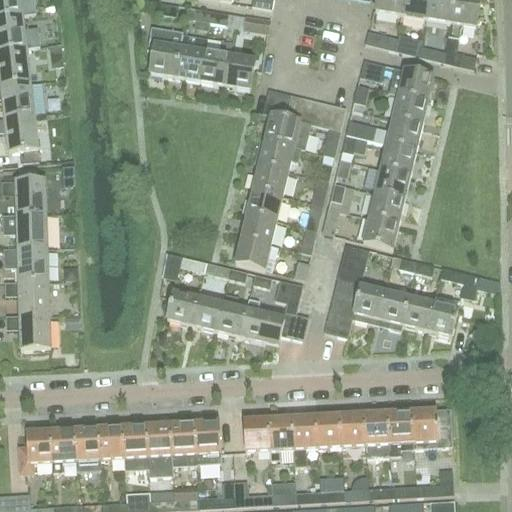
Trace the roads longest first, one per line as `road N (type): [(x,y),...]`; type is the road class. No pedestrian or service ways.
road 1 (residential): [(511,373),(0,399)]
road 2 (residential): [(350,50),(344,87),(278,73),(290,0)]
road 3 (residential): [(511,88),(350,50)]
